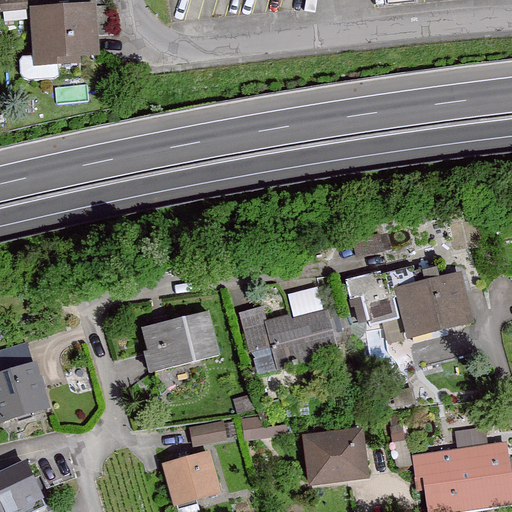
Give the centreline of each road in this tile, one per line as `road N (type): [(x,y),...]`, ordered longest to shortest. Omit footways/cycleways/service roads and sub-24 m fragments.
road 1 (motorway): [(0,218),(154,182),(511,127)]
road 2 (motorway): [(511,95),(297,123),(0,184)]
road 3 (residential): [(511,33),(175,53),(136,16),(133,0)]
